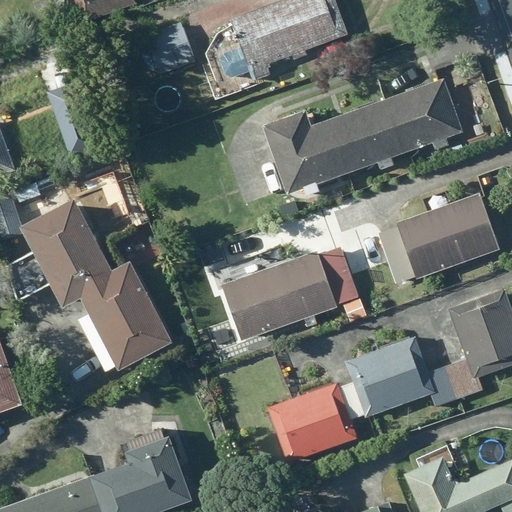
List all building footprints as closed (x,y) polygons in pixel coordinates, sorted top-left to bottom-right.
[(82,0),(91,23),(141,5),(138,0),(82,0)] [(342,47),(326,0),(291,0),(230,21),(249,78),(342,47)] [(198,63),(181,24),(143,41),(161,80),(198,63)] [(441,83),(385,103),(404,154),(459,135),(441,83)] [(385,103),(314,128),(332,179),(404,154),(385,103)] [(278,198),(332,179),(314,128),(304,131),(300,119),(256,135),(278,198)] [(0,178),(9,176),(0,151),(0,178)] [(474,196),(372,236),(394,290),(495,250),(474,196)] [(115,282),(109,272),(73,205),(17,234),(59,312),(76,302),(115,282)] [(340,254),(223,293),(242,340),(356,300),(340,254)] [(115,282),(76,302),(114,374),(169,345),(126,263),(109,272),(115,282)] [(459,354),(446,359),(457,394),(483,385),(478,373),(511,360),(511,288),(444,314),(459,354)] [(437,402),(457,394),(446,359),(433,363),(423,336),(342,367),(349,385),(342,388),(354,419),(432,390),(437,402)] [(0,418),(17,413),(0,366),(0,418)] [(362,442),(354,419),(342,388),(265,416),(286,471),(362,442)] [(121,473),(107,478),(119,511),(157,511),(187,501),(176,469),(166,472),(153,435),(112,450),(121,473)] [(443,458),(400,477),(415,511),(478,511),(511,497),(511,467),(508,459),(454,483),(443,458)] [(119,511),(107,478),(22,508),(23,511),(119,511)] [(389,511),(386,504),(367,511),(327,511),(290,496),(265,506),(267,511),(389,511)]
